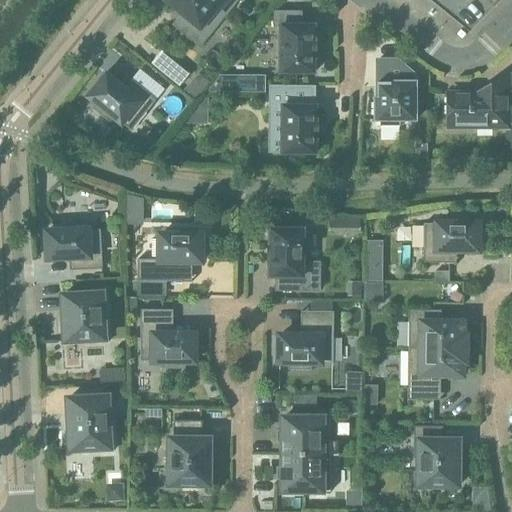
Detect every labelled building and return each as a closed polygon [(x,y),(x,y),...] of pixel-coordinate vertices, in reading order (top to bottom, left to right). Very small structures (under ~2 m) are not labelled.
[(200,47),(225,16),(204,0),(165,0),(165,1),(188,19),(179,30),(200,47)] [(204,0),(225,16),(237,0),(204,0)] [(301,13),(274,12),(274,26),(281,27),(280,73),(313,74),(313,60),(314,60),(314,41),(314,26),(301,26),(301,13)] [(161,53),(152,64),(179,85),(187,74),(161,53)] [(397,59),(379,59),(379,83),(377,83),(377,98),(375,98),(375,121),(379,121),(379,127),(400,127),(400,121),(415,121),(415,73),(397,59)] [(198,73),(184,90),(195,100),(209,82),(198,73)] [(207,92),(231,93),(231,76),(219,76),(219,77),(207,92)] [(93,93),(89,98),(96,103),(91,109),(110,124),(114,118),(131,132),(156,101),(136,85),(128,95),(106,77),(103,81),(100,79),(90,91),(93,93)] [(471,127),(507,127),(507,77),(475,95),(447,95),(447,119),(471,119),(471,127)] [(315,107),(311,107),(311,89),(270,88),(270,108),(283,108),(282,154),(315,154),(315,140),(316,140),(316,121),(315,121),(315,107)] [(204,98),(185,123),(207,124),(207,98),(204,98)] [(126,195),(126,210),(139,210),(139,198),(126,195)] [(424,224),(423,263),(449,264),(449,251),(477,252),(477,246),(481,246),(481,230),(478,230),(478,224),(469,224),(469,217),(445,217),(445,224),(424,224)] [(360,218),(329,218),(329,234),(360,233),(360,218)] [(47,254),(48,260),(76,258),(77,270),(102,269),(100,230),(79,231),(78,224),(55,225),(55,232),(46,233),(47,239),(43,239),(44,254),(47,254)] [(201,263),(201,257),(204,257),(204,242),(201,241),(201,236),(192,236),(192,229),(168,228),(168,235),(160,235),(159,260),(137,260),(137,282),(165,282),(186,283),(186,263),(201,263)] [(276,291),(319,291),(319,263),(302,263),(303,230),(270,230),(270,244),(269,244),(269,263),(270,263),(270,277),(276,277),(276,291)] [(382,270),(368,270),(367,282),(381,282),(382,270)] [(137,282),(137,297),(165,297),(165,282),(137,282)] [(365,296),(382,296),(383,284),(365,283),(365,296)] [(349,284),(349,298),(361,298),(361,284),(349,284)] [(102,294),(62,296),(63,313),(66,313),(66,319),(63,319),(64,325),(61,325),(61,336),(64,336),(65,342),(91,341),(91,344),(108,343),(107,327),(104,327),(103,311),(106,310),(106,300),(102,300),(102,294)] [(166,310),(140,310),(140,362),(162,362),(161,369),(185,369),(185,362),(194,362),(194,357),(198,357),(198,341),(194,341),(194,335),(173,335),(173,334),(166,334),(166,310)] [(408,311),(408,349),(465,350),(466,336),(462,336),(463,324),(434,324),(434,311),(408,311)] [(288,364),(288,370),(311,371),(311,364),(333,364),(334,312),(308,312),(308,336),(301,336),(279,336),(279,342),(276,342),(275,358),(279,358),(279,363),(288,364)] [(465,363),(465,350),(408,349),(407,400),(433,400),(433,376),(462,376),(462,363),(465,363)] [(124,382),(124,369),(112,369),(112,383),(124,382)] [(114,385),(115,399),(129,398),(129,384),(114,385)] [(66,433),(67,444),(70,444),(70,451),(97,450),(97,453),(113,452),(112,435),(110,436),(108,414),(111,414),(111,403),(108,403),(107,397),(67,399),(69,433),(66,433)] [(294,397),(294,407),(304,407),(304,397),(294,397)] [(330,455),(330,456),(338,456),(338,442),(330,442),(330,415),(311,415),(311,418),(282,418),(282,430),(276,430),(276,443),(282,443),(282,455),(330,455)] [(182,485),(209,486),(209,479),(212,479),(212,468),(209,468),(209,440),(202,440),(202,422),(173,421),(173,439),(169,439),(169,445),(166,445),(166,456),(169,456),(169,472),(166,472),(166,488),(182,489),(182,485)] [(461,441),(442,441),(442,427),(414,427),(413,459),(418,459),(418,473),(415,473),(415,490),(431,490),(431,487),(458,487),(458,481),(461,481),(461,470),(458,470),(458,454),(461,454),(461,441)] [(330,492),(330,456),(330,455),(282,455),(282,467),(276,467),(276,480),(282,480),(282,492),(311,492),(311,495),(322,495),(322,492),(330,492)]
